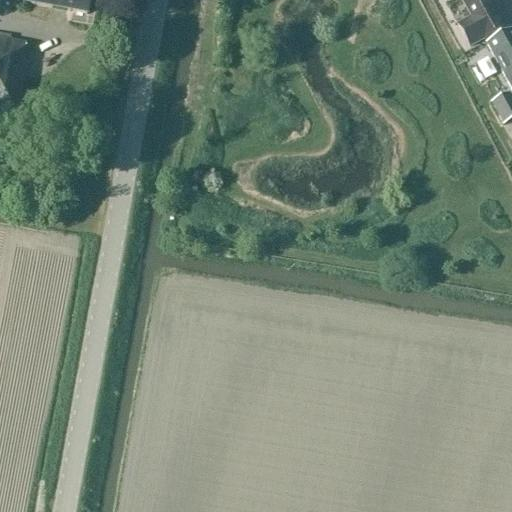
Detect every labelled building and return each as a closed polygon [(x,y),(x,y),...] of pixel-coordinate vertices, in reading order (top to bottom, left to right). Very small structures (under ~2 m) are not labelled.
[(87,15),(89,0),(11,0),(11,1),(87,15)] [(493,18),(495,17),(485,0),(459,0),(469,19),(456,26),(468,50),(484,40),(501,31),(493,18)] [(511,90),(511,30),(486,45),(511,90)] [(0,115),(17,119),(26,67),(23,65),(25,46),(0,41),(0,115)] [(492,104),(504,125),(511,120),(511,97),(510,94),(492,104)]
